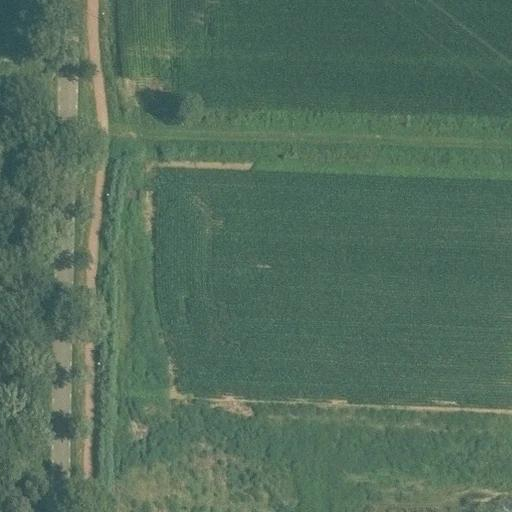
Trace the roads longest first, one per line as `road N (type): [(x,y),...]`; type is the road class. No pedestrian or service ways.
road 1 (unclassified): [(62,511),(69,0)]
road 2 (track): [(511,145),(105,134)]
